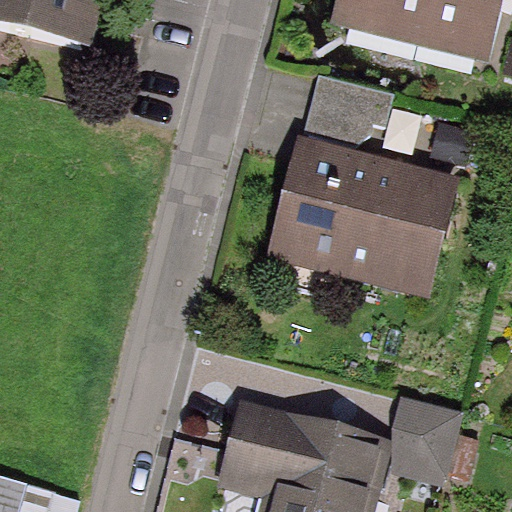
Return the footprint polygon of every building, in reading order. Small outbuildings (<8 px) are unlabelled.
[(0,0),(0,28),(87,49),(97,0),(0,0)] [(360,0),(359,9),(423,25),(418,44),(483,61),(498,0),(360,0)] [(398,98),(326,78),(309,138),(359,153),(380,135),(380,129),(389,130),(398,98)] [(452,188),(310,151),(284,248),(340,263),(337,271),(423,294),(452,188)] [(468,416),(406,400),(398,432),(414,436),(405,471),(451,483),(468,416)] [(371,511),(390,446),(292,420),(290,426),(242,412),(229,461),(276,472),(271,492),(280,494),(274,511),(371,511)] [(276,472),(229,461),(224,481),(271,492),(276,472)] [(73,511),(76,502),(0,479),(0,511),(73,511)]
